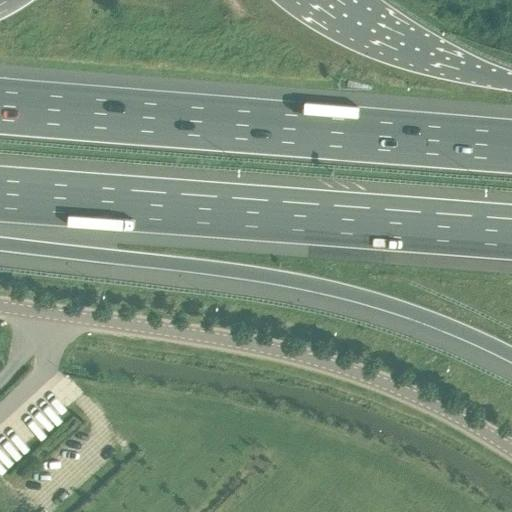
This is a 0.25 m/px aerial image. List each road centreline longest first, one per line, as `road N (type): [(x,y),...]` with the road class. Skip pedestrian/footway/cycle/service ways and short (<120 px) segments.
road 1 (unclassified): [(511,450),(424,400),(266,348),(0,307)]
road 2 (motorway): [(0,243),(293,277),(394,303),(511,355)]
road 3 (motorway): [(511,147),(0,105)]
road 4 (motorway): [(0,192),(511,231)]
road 5 (motorway): [(511,83),(390,47),(306,0)]
road 6 (track): [(53,313),(54,344),(43,373),(0,417)]
